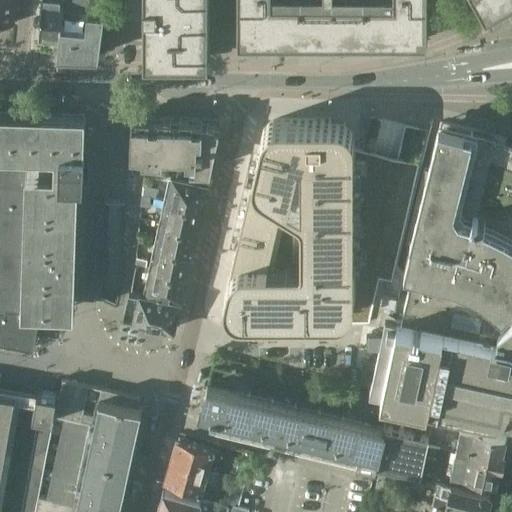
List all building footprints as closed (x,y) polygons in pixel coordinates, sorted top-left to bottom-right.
[(0,0),(0,22),(12,23),(13,23),(15,0),(0,0)] [(41,0),(38,39),(59,41),(63,0),(41,0)] [(104,11),(89,10),(89,0),(63,0),(59,41),(58,51),(58,53),(80,54),(99,54),(104,17),(104,11)] [(144,0),(145,39),(323,38),(334,38),(428,38),(427,0),(144,0)] [(52,309),(74,309),(78,181),(84,181),(85,141),(86,114),(86,110),(0,107),(0,307),(6,307),(6,312),(0,311),(0,341),(34,347),(36,338),(41,309),(52,309)] [(128,146),(128,155),(191,158),(190,168),(211,169),(221,119),(132,116),(131,146),(128,146)] [(249,315),(249,322),(251,322),(331,322),(350,322),(363,322),(369,322),(379,278),(392,281),(396,265),(406,222),(407,216),(419,163),(397,158),(394,157),(375,153),(363,150),(360,150),(355,149),(355,148),(331,148),(331,119),(306,119),(280,119),(279,119),(278,119),(277,119),(276,119),(275,120),(274,120),(273,120),(272,121),(271,121),(270,122),(269,123),(268,123),(267,124),(266,125),(266,126),(265,126),(265,127),(264,128),(263,129),(263,130),(263,131),(263,132),(262,133),(257,154),(236,245),(236,247),(225,294),(225,295),(225,297),(225,299),(225,300),(225,301),(226,302),(226,303),(226,304),(227,306),(228,307),(229,308),(230,309),(231,310),(232,311),(233,312),(235,313),(236,314),(238,314),(239,315),(241,315),(242,315),(249,315)] [(488,133),(441,121),(429,169),(424,168),(406,242),(411,243),(405,267),(414,269),(401,319),(386,316),(376,364),(370,391),(498,418),(501,418),(511,420),(511,140),(510,140),(503,137),(496,135),(488,133)] [(166,199),(203,207),(208,184),(171,176),(166,199)] [(157,189),(145,186),(143,194),(155,196),(157,189)] [(161,221),(198,229),(203,207),(166,199),(161,221)] [(156,244),(193,252),(198,229),(161,221),(156,244)] [(149,233),(139,231),(138,240),(147,242),(149,233)] [(151,266),(188,274),(193,252),(156,244),(151,266)] [(147,259),(137,257),(136,263),(146,265),(147,259)] [(146,289),(183,297),(188,274),(151,266),(146,289)] [(126,305),(123,316),(173,328),(176,317),(176,315),(179,314),(180,309),(178,306),(178,305),(179,305),(180,301),(140,291),(136,308),(126,305)] [(394,307),(397,298),(383,295),(381,304),(394,307)] [(56,310),(0,308),(0,511),(20,511),(47,365),(96,333),(116,307),(108,303),(99,299),(81,323),(51,342),(56,310)] [(36,511),(117,511),(131,449),(140,407),(142,408),(142,407),(138,406),(140,396),(101,387),(99,398),(100,399),(96,414),(83,411),(89,384),(63,378),(59,393),(55,415),(55,416),(64,418),(47,498),(39,496),(39,499),(37,505),(36,511)] [(384,427),(383,427),(273,400),(207,384),(201,410),(204,411),(203,413),(210,415),(208,423),(376,464),(384,427)] [(38,418),(37,425),(52,428),(53,420),(38,418)] [(37,425),(35,433),(50,436),(52,428),(37,425)] [(421,474),(427,445),(429,436),(384,427),(376,464),(421,474)] [(455,451),(503,461),(505,453),(503,452),(507,437),(461,427),(455,451)] [(35,433),(34,439),(49,442),(50,436),(35,433)] [(172,458),(207,468),(211,455),(218,457),(220,449),(180,437),(178,446),(176,445),(172,458)] [(34,439),(33,446),(48,448),(49,442),(34,439)] [(33,446),(32,452),(46,455),(48,448),(33,446)] [(503,461),(455,451),(450,474),(496,484),(500,469),(501,469),(503,461)] [(32,452),(31,458),(45,461),(46,455),(32,452)] [(31,458),(30,465),(44,467),(45,461),(31,458)] [(172,458),(168,471),(170,471),(168,480),(208,491),(210,483),(203,480),(207,468),(172,458)] [(234,476),(245,479),(249,466),(238,463),(234,476)] [(30,465),(29,471),(43,473),(44,467),(30,465)] [(379,470),(375,491),(388,494),(392,473),(379,470)] [(28,476),(28,477),(41,480),(43,473),(29,471),(28,476)] [(245,479),(234,476),(230,490),(241,493),(245,479)] [(28,477),(26,484),(40,486),(41,480),(28,477)] [(432,504),(433,504),(463,511),(485,511),(486,510),(487,510),(487,507),(491,506),(493,499),(490,496),(491,494),(452,484),(451,485),(438,482),(436,493),(435,493),(432,504)] [(26,484),(25,490),(39,492),(40,486),(26,484)] [(159,502),(157,510),(162,511),(226,511),(228,506),(164,487),(159,503),(159,502)] [(25,490),(24,496),(38,499),(39,492),(25,490)] [(24,496),(23,502),(37,505),(38,499),(24,496)] [(23,502),(22,509),(35,511),(37,505),(23,502)] [(234,503),(233,507),(231,511),(248,511),(250,507),(250,508),(250,507),(238,503),(238,504),(234,503)]
